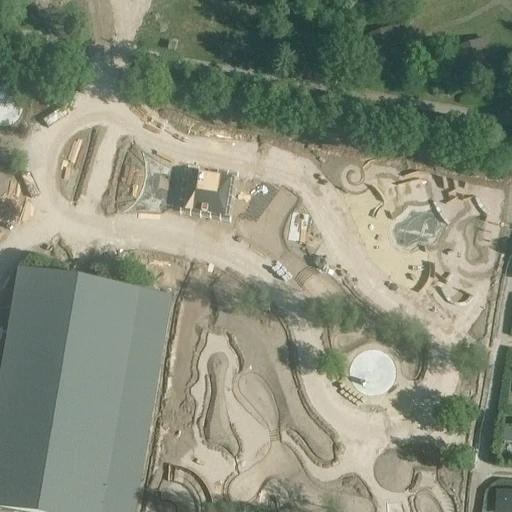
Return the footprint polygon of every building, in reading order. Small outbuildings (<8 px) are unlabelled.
[(360,38),(372,74),(407,63),(396,27),(360,38)] [(499,74),(489,39),(451,51),(462,86),(499,74)] [(177,42),(170,41),(168,48),(175,49),(177,42)] [(219,142),(225,123),(208,119),(203,137),(219,142)] [(262,158),(301,165),(307,132),(281,127),(279,136),(267,134),(262,158)] [(351,177),(368,178),(370,150),(353,149),(351,177)] [(236,249),(243,215),(222,211),(215,244),(236,249)] [(0,510),(11,511),(135,511),(171,296),(22,271),(0,400),(0,510)] [(217,316),(211,345),(232,349),(238,320),(217,316)] [(447,319),(446,336),(469,337),(470,320),(447,319)] [(319,354),(320,334),(305,333),(304,353),(319,354)] [(195,397),(197,387),(178,383),(176,393),(195,397)] [(301,394),(300,422),(321,423),(323,395),(301,394)] [(176,414),(156,414),(157,435),(177,435),(176,414)] [(196,447),(218,448),(219,426),(198,424),(196,447)] [(511,427),(504,426),(502,444),(511,444),(511,427)] [(337,436),(331,460),(344,463),(350,439),(337,436)] [(260,461),(262,440),(245,438),(243,459),(260,461)] [(321,463),(322,441),(302,440),(300,462),(321,463)] [(504,446),(500,446),(499,457),(502,457),(501,462),(511,463),(511,458),(503,457),(504,446)] [(511,511),(511,492),(496,491),(494,511),(511,511)] [(203,511),(206,500),(155,492),(153,507),(182,511),(203,511)] [(319,511),(320,498),(289,496),(288,511),(319,511)]
